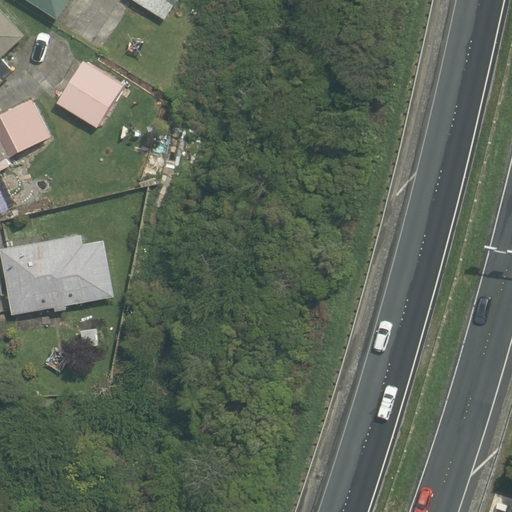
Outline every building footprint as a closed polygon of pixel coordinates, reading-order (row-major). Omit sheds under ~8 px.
[(3,65),(35,38),(0,0),(0,90),(15,78),(3,65)] [(29,0),(64,21),(76,0),(29,0)] [(137,0),(170,20),(182,0),(137,0)] [(106,103),(119,79),(89,61),(65,102),(107,126),(117,109),(106,103)] [(38,102),(0,116),(0,164),(54,144),(38,102)] [(92,239),(91,233),(11,244),(21,313),(123,298),(114,236),(92,239)]
